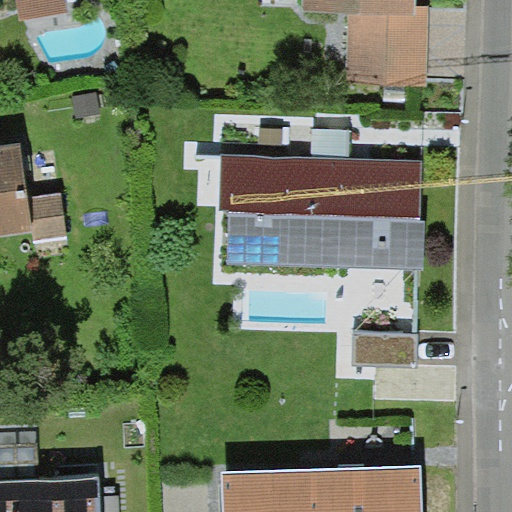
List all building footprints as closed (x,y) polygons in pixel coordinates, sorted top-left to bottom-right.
[(352,77),(418,79),(420,22),(354,20),(352,77)] [(0,226),(31,222),(34,236),(66,231),(60,190),(27,195),(20,142),(0,144),(0,226)] [(227,253),(418,260),(418,233),(421,159),(236,153),(235,206),(229,205),(227,253)] [(351,363),(414,365),(415,330),(352,328),(351,363)] [(229,476),(230,511),(414,511),(414,496),(413,471),(229,476)] [(0,475),(0,511),(100,511),(98,472),(0,475)]
